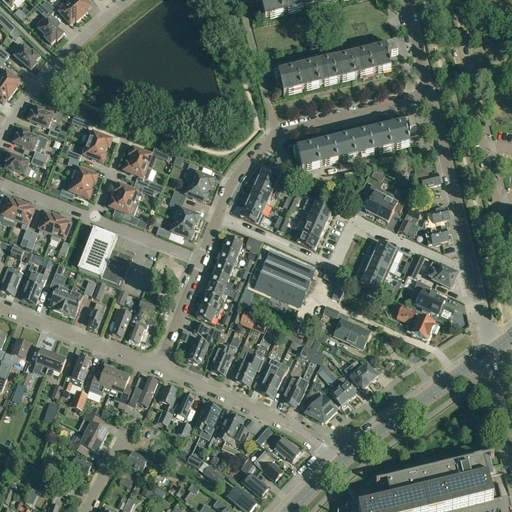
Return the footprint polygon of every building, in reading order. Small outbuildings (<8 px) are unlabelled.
[(13,6),(18,0),(2,0),(1,1),(11,11),(14,7),(13,6)] [(82,0),(75,0),(69,6),(82,19),(87,14),(86,13),(91,9),(82,0)] [(259,0),(265,22),(355,0),(259,0)] [(42,7),(51,17),(53,15),(56,12),(46,3),(42,7)] [(42,7),(39,4),(34,9),(44,19),(35,28),(46,39),(45,41),(51,47),(56,42),(57,43),(63,37),(47,21),(51,17),(42,7)] [(76,24),(82,19),(69,6),(59,15),(70,27),(75,23),(76,24)] [(26,18),(19,11),(14,16),(21,22),(26,18)] [(20,46),(11,56),(31,72),(36,66),(35,65),(39,59),(33,54),(31,55),(20,46)] [(399,61),(397,54),(395,48),(278,76),(283,98),(392,72),(389,63),(399,61)] [(0,58),(5,63),(9,58),(0,50),(0,58)] [(2,71),(0,73),(0,86),(13,96),(17,89),(16,88),(19,83),(2,71)] [(13,96),(0,86),(0,103),(3,106),(7,101),(8,102),(13,96)] [(28,123),(40,127),(48,130),(53,118),(43,114),(44,112),(36,109),(33,116),(31,115),(28,123)] [(74,119),(72,125),(88,131),(90,125),(74,119)] [(418,137),(416,130),(415,130),(413,124),(293,153),(294,160),(298,160),(302,174),(410,148),(409,145),(409,142),(408,143),(408,140),(418,137)] [(50,131),(48,137),(57,140),(59,134),(50,131)] [(35,154),(33,159),(46,164),(48,158),(39,155),(41,150),(35,147),(38,141),(28,137),(29,135),(21,132),(19,138),(17,138),(14,145),(33,153),(35,154)] [(83,144),(88,146),(106,153),(107,149),(109,150),(112,142),(92,134),(91,139),(86,137),(83,144)] [(106,153),(88,146),(83,158),(103,165),(106,158),(104,157),(106,153)] [(131,158),(130,162),(147,169),(152,157),(132,150),(129,158),(131,158)] [(157,151),(154,157),(167,162),(169,156),(157,151)] [(70,160),(79,164),(81,158),(68,153),(66,159),(70,160)] [(8,165),(6,172),(13,175),(14,173),(28,179),(31,171),(27,169),(29,164),(9,157),(6,165),(8,165)] [(46,164),(33,159),(31,165),(43,170),(46,164)] [(76,170),(79,164),(70,160),(67,167),(76,170)] [(150,184),(147,183),(152,171),(147,169),(130,162),(128,166),(126,165),(123,173),(137,179),(135,185),(144,189),(147,190),(150,184)] [(190,186),(208,193),(209,189),(211,190),(214,182),(196,175),(198,169),(189,165),(187,171),(190,172),(185,184),(190,186)] [(412,165),(402,167),(404,174),(413,172),(412,165)] [(423,191),(440,187),(438,176),(428,179),(425,166),(413,169),(416,182),(421,181),(423,191)] [(258,180),(275,187),(280,177),(273,174),(274,172),(266,168),(265,170),(263,169),(258,180)] [(74,183),(91,189),(93,186),(95,186),(98,178),(78,171),(74,183)] [(258,180),(254,190),(271,197),(275,187),(258,180)] [(91,189),(74,183),(69,194),(62,191),(59,197),(72,202),(74,196),(89,202),(92,194),(90,193),(91,189)] [(135,185),(132,192),(118,186),(115,194),(117,195),(115,199),(133,206),(138,194),(141,196),(144,189),(135,185)] [(208,193),(190,186),(185,198),(205,205),(208,197),(206,197),(208,193)] [(376,219),(386,200),(375,195),(378,190),(372,187),(366,198),(372,201),(365,214),(376,219)] [(266,207),(271,197),(254,190),(249,200),(266,207)] [(175,193),(172,200),(181,203),(184,197),(175,193)] [(138,207),(133,206),(115,199),(114,203),(112,202),(109,210),(124,216),(122,222),(131,225),(138,207)] [(181,203),(172,200),(170,207),(178,210),(181,203)] [(249,200),(245,209),(262,217),(266,207),(249,200)] [(386,200),(376,219),(388,225),(394,212),(400,215),(405,203),(399,200),(397,205),(386,200)] [(15,223),(22,205),(15,203),(14,204),(8,202),(2,218),(15,223)] [(23,240),(28,243),(32,233),(27,231),(34,212),(28,210),(29,208),(22,205),(15,223),(23,226),(21,230),(26,232),(23,240)] [(315,205),(311,215),(328,223),(332,212),(315,205)] [(257,227),(262,217),(245,209),(240,220),(257,227)] [(420,215),(411,210),(405,222),(414,227),(420,215)] [(176,222),(193,229),(195,225),(197,226),(200,218),(180,211),(176,222)] [(434,226),(448,223),(445,211),(431,214),(431,215),(426,216),(428,227),(433,226),(434,226)] [(328,223),(311,215),(306,225),(323,233),(328,223)] [(52,237),(59,220),(52,217),(51,219),(45,216),(39,232),(52,237)] [(66,223),(59,220),(52,237),(50,242),(58,245),(60,240),(65,242),(71,226),(65,224),(66,223)] [(192,233),(193,229),(176,222),(171,234),(159,229),(156,236),(170,242),(173,235),(191,242),(194,234),(192,233)] [(407,237),(413,227),(404,222),(398,233),(407,237)] [(323,233),(306,225),(302,235),(319,242),(323,233)] [(86,250),(81,249),(79,248),(71,268),(78,271),(102,281),(102,280),(119,287),(120,283),(124,284),(133,260),(112,253),(117,240),(94,231),(86,250)] [(440,245),(447,244),(447,242),(448,242),(447,237),(446,238),(444,231),(430,234),(430,235),(425,236),(428,247),(433,246),(433,247),(435,247),(435,248),(440,246),(440,245)] [(38,236),(32,233),(28,243),(26,249),(32,252),(38,236)] [(319,242),(302,235),(297,245),(314,253),(319,242)] [(223,252),(238,257),(242,246),(228,240),(225,246),(224,245),(222,249),(224,250),(223,252)] [(250,253),(257,256),(262,245),(249,240),(246,248),(251,250),(250,253)] [(64,244),(59,257),(65,259),(70,246),(64,244)] [(374,256),(391,263),(396,253),(379,245),(374,256)] [(24,252),(13,248),(9,258),(20,262),(24,252)] [(233,269),(238,257),(223,252),(219,263),(233,269)] [(32,265),(35,257),(24,253),(22,258),(27,260),(25,264),(30,267),(31,268),(32,265)] [(255,290),(299,309),(302,302),(305,303),(307,298),(304,297),(315,273),(270,254),(270,255),(266,253),(262,261),(263,262),(262,266),(264,267),(261,275),(256,272),(252,282),(257,284),(255,290)] [(374,256),(369,265),(386,273),(391,263),(374,256)] [(412,270),(419,273),(424,261),(417,258),(412,270)] [(229,280),(233,269),(219,263),(217,268),(215,268),(214,272),(215,272),(214,274),(229,280)] [(382,283),(386,273),(369,265),(365,275),(382,283)] [(453,285),(457,276),(436,266),(434,271),(430,270),(426,277),(430,279),(430,280),(434,281),(433,283),(450,291),(451,290),(452,290),(454,285),(453,285)] [(59,267),(55,276),(61,278),(65,269),(59,267)] [(43,270),(40,277),(45,279),(48,271),(43,270)] [(0,292),(7,296),(15,274),(8,272),(7,276),(6,276),(0,292)] [(22,277),(15,274),(7,296),(14,298),(21,282),(20,282),(22,277)] [(214,274),(210,286),(225,291),(229,280),(214,274)] [(32,275),(30,280),(28,285),(21,301),(29,304),(39,278),(32,275)] [(382,283),(365,275),(360,286),(377,293),(382,283)] [(39,278),(29,304),(36,307),(42,290),(46,281),(39,278)] [(348,283),(341,280),(332,300),(339,303),(348,283)] [(89,283),(84,295),(91,298),(96,285),(89,283)] [(235,291),(240,292),(243,285),(238,283),(235,291)] [(417,283),(414,290),(419,293),(412,306),(422,310),(421,313),(429,316),(430,314),(437,318),(438,316),(440,317),(444,310),(442,309),(444,303),(436,299),(436,298),(431,295),(430,296),(428,295),(431,290),(417,283)] [(99,285),(93,300),(100,302),(106,287),(99,285)] [(223,295),(225,291),(210,286),(208,291),(207,290),(205,294),(206,295),(205,297),(224,304),(226,297),(223,295)] [(61,316),(70,293),(57,288),(49,309),(54,310),(53,312),(61,316)] [(83,298),(70,293),(61,316),(70,319),(70,317),(75,319),(83,298)] [(121,294),(116,305),(122,307),(127,296),(121,294)] [(231,302),(236,304),(239,297),(234,295),(231,302)] [(219,315),(224,304),(205,297),(201,308),(216,314),(219,315)] [(142,302),(139,309),(136,317),(141,319),(144,312),(154,316),(157,308),(142,302)] [(93,314),(88,328),(97,332),(103,317),(106,309),(97,305),(93,314)] [(226,313),(231,315),(234,308),(229,306),(226,313)] [(219,315),(216,314),(201,308),(199,313),(198,313),(196,317),(197,317),(197,320),(211,325),(214,319),(217,320),(219,315)] [(238,328),(244,312),(237,309),(231,325),(238,328)] [(324,315),(336,321),(339,315),(327,309),(324,315)] [(410,335),(427,343),(431,334),(433,335),(436,328),(434,327),(435,326),(418,319),(417,320),(413,319),(415,314),(402,309),(398,318),(410,323),(406,333),(410,335)] [(251,331),(257,318),(244,312),(239,326),(251,331)] [(118,322),(112,337),(122,341),(129,321),(123,319),(124,315),(118,313),(115,321),(118,322)] [(257,318),(251,331),(263,336),(269,323),(257,318)] [(137,321),(134,319),(131,327),(134,328),(129,343),(139,347),(144,332),(146,333),(148,328),(136,323),(137,321)] [(341,322),(338,330),(367,343),(371,335),(341,322)] [(273,323),(269,333),(278,337),(282,327),(273,323)] [(203,334),(197,326),(193,335),(201,338),(203,334)] [(367,343),(338,330),(333,339),(363,352),(367,343)] [(285,340),(292,343),(295,336),(288,333),(285,340)] [(313,339),(325,345),(328,339),(316,333),(313,339)] [(295,336),(292,343),(299,346),(302,340),(295,336)] [(197,366),(199,366),(201,360),(203,361),(211,340),(205,337),(202,345),(196,342),(188,362),(193,364),(193,365),(196,367),(197,366)] [(20,362),(24,363),(30,348),(18,343),(12,358),(10,364),(18,367),(20,362)] [(210,372),(217,376),(227,353),(229,347),(225,346),(224,348),(222,347),(218,356),(217,355),(210,372)] [(227,353),(217,376),(225,379),(232,362),(231,362),(237,349),(230,346),(229,347),(227,353)] [(321,368),(326,358),(304,348),(299,358),(321,368)] [(338,358),(341,352),(333,348),(330,354),(338,358)] [(46,378),(53,357),(41,352),(35,367),(42,370),(40,376),(46,378)] [(256,354),(254,358),(242,386),(249,389),(263,357),(256,354)] [(235,383),(242,386),(254,358),(247,355),(235,383)] [(66,362),(53,357),(46,378),(51,380),(53,374),(60,376),(66,362)] [(69,385),(72,386),(69,394),(76,396),(77,394),(78,395),(81,389),(82,386),(85,379),(91,364),(80,360),(72,382),(71,382),(69,385)] [(358,374),(368,386),(372,384),(373,384),(375,382),(376,381),(377,380),(367,367),(362,370),(356,363),(352,366),(358,374)] [(9,367),(2,364),(0,369),(0,395),(1,396),(7,382),(4,381),(9,367)] [(281,366),(279,370),(266,397),(273,401),(281,384),(283,379),(288,369),(281,366)] [(259,394),(266,397),(279,370),(272,367),(267,377),(259,394)] [(333,385),(337,382),(324,367),(320,370),(322,372),(333,385)] [(109,397),(111,392),(117,374),(105,370),(101,381),(95,379),(89,393),(101,398),(102,395),(109,397)] [(368,386),(358,374),(354,377),(348,370),(344,373),(350,380),(357,390),(359,388),(362,391),(364,390),(365,390),(367,388),(367,387),(368,386)] [(318,376),(329,389),(333,385),(322,372),(318,376)] [(130,379),(117,374),(111,392),(117,395),(114,403),(119,404),(117,409),(124,411),(131,393),(125,391),(130,379)] [(20,387),(26,390),(31,378),(24,376),(20,387)] [(289,408),(299,388),(301,383),(294,379),(289,389),(283,401),(285,402),(283,405),(289,408)] [(137,404),(145,407),(149,399),(151,400),(157,385),(147,381),(142,393),(134,389),(127,407),(134,410),(137,404)] [(333,385),(349,403),(356,396),(346,385),(343,388),(337,382),(333,385)] [(303,395),(305,391),(308,386),(301,383),(299,388),(289,408),(295,411),(297,407),(298,408),(304,396),(303,395)] [(315,383),(311,390),(308,397),(309,399),(307,400),(311,404),(313,402),(316,406),(304,416),(321,425),(325,425),(336,414),(323,400),(327,396),(315,383)] [(63,392),(69,394),(72,386),(69,385),(66,384),(63,392)] [(341,409),(349,403),(333,385),(329,389),(335,395),(332,398),(341,409)] [(51,399),(58,402),(62,391),(56,388),(51,399)] [(165,412),(170,414),(175,400),(174,400),(176,393),(166,389),(160,404),(167,407),(165,412)] [(71,409),(81,413),(87,398),(78,395),(77,394),(76,396),(71,409)] [(185,396),(180,409),(176,407),(173,415),(176,417),(185,420),(188,414),(194,400),(185,396)] [(195,430),(202,433),(213,410),(211,410),(211,409),(208,407),(207,408),(205,407),(197,425),(195,430)] [(213,410),(202,433),(200,438),(209,443),(214,432),(212,431),(220,414),(218,413),(218,412),(215,410),(214,411),(213,410)] [(103,412),(100,419),(108,422),(110,414),(103,412)] [(158,425),(167,429),(172,417),(163,414),(158,425)] [(85,437),(103,446),(108,434),(97,428),(100,422),(87,415),(84,422),(91,426),(85,437)] [(225,444),(236,421),(235,420),(234,419),(231,418),(230,419),(228,418),(220,435),(220,436),(218,441),(225,444)] [(237,421),(236,421),(225,444),(232,447),(235,442),(243,424),(241,423),(241,422),(238,421),(237,421)] [(178,436),(186,439),(190,428),(183,425),(178,436)] [(97,457),(103,446),(85,437),(82,443),(75,440),(69,451),(83,458),(85,453),(89,455),(90,454),(97,457)] [(260,449),(264,444),(259,439),(255,444),(260,449)] [(286,459),(292,464),(300,455),(288,444),(288,445),(284,442),(275,452),(284,460),(286,459)] [(230,460),(229,456),(226,454),(222,456),(219,460),(220,464),(224,466),(227,465),(230,460)] [(264,454),(254,466),(274,484),(282,475),(272,466),(275,463),(264,454)] [(142,475),(145,468),(150,471),(153,465),(148,462),(133,455),(127,467),(142,475)] [(241,455),(236,462),(243,467),(248,461),(241,455)] [(71,456),(66,466),(72,469),(72,470),(86,477),(92,466),(77,459),(71,456)] [(184,456),(181,462),(186,465),(190,459),(184,456)] [(219,460),(214,457),(211,465),(215,467),(219,460)] [(39,470),(54,477),(60,465),(45,458),(39,470)] [(193,468),(198,471),(202,464),(197,461),(191,458),(187,465),(193,468)] [(487,477),(486,471),(483,460),(386,483),(390,501),(358,509),(358,511),(446,511),(493,501),(487,477)] [(255,470),(248,464),(241,472),(248,478),(255,470)] [(208,466),(202,474),(218,486),(224,479),(208,466)] [(119,487),(129,492),(134,482),(124,477),(119,487)] [(267,495),(266,494),(268,491),(251,477),(247,482),(243,480),(240,483),(261,500),(262,499),(263,499),(264,499),(265,498),(266,497),(267,495)] [(67,498),(71,487),(61,483),(56,494),(67,498)] [(147,484),(141,496),(149,500),(155,488),(147,484)] [(178,488),(173,496),(179,500),(184,492),(178,488)] [(162,500),(165,494),(157,489),(153,495),(162,500)] [(2,504),(8,507),(14,493),(7,491),(2,504)] [(182,500),(188,504),(194,496),(188,492),(182,500)] [(236,506),(243,511),(251,511),(256,506),(244,496),(243,497),(239,493),(232,502),(236,506)] [(230,511),(217,503),(213,508),(217,511),(230,511)]
